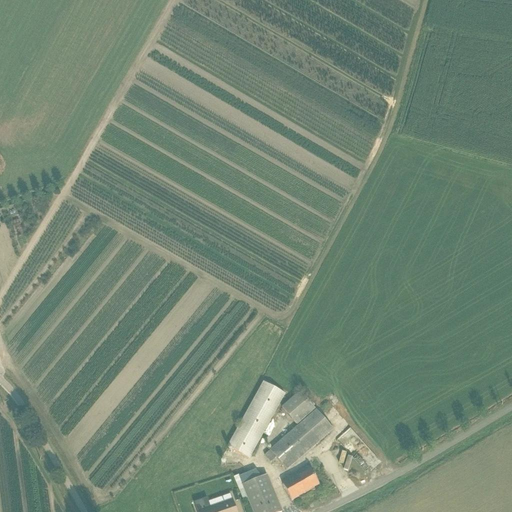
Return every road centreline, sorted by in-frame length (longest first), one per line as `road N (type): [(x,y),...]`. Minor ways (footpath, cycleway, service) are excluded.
road 1 (track): [(175,0),(0,301)]
road 2 (unclassified): [(318,511),(511,406)]
road 3 (unclassified): [(82,511),(0,379)]
